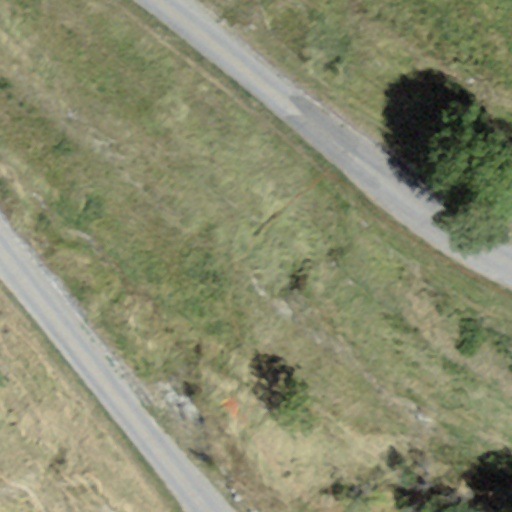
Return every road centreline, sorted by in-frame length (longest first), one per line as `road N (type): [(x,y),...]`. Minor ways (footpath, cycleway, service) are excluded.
road 1 (unclassified): [(163,0),(421,211),(511,265)]
road 2 (unclassified): [(207,511),(0,244)]
